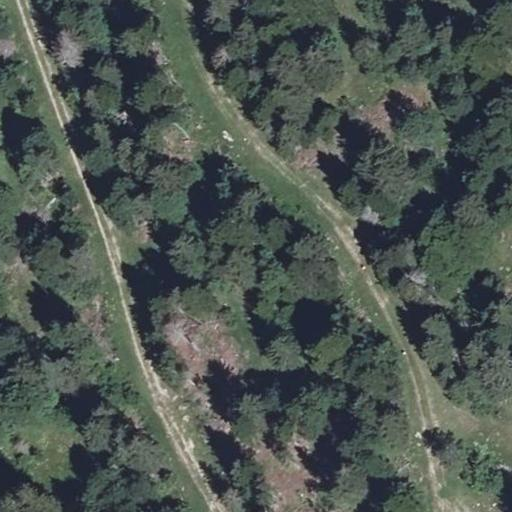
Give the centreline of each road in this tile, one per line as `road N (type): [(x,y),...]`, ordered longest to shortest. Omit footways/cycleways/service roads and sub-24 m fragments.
road 1 (track): [(187,0),(196,54),(218,101),(248,140),(340,221),(366,259),(431,402),(456,511)]
road 2 (track): [(226,511),(178,430),(142,343),(25,0)]
